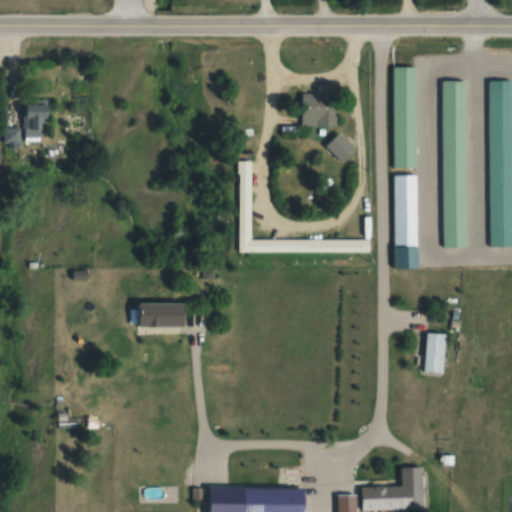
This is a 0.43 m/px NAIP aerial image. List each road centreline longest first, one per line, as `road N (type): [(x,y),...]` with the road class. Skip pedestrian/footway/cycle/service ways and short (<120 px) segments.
road 1 (residential): [(195,445),(336,451),(371,427),(381,328),(377,26)]
road 2 (secondary): [(162,26),(471,26)]
road 3 (secondary): [(0,26),(162,26)]
